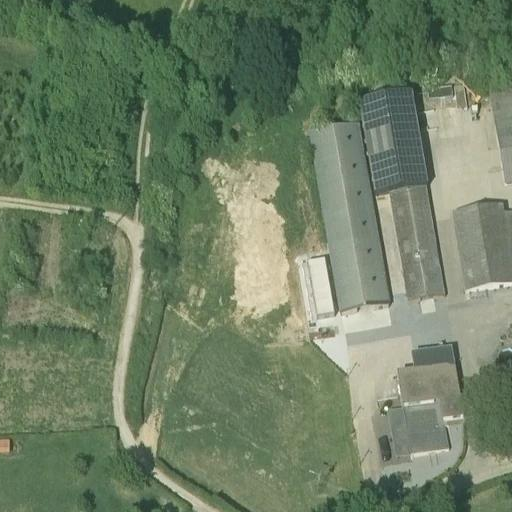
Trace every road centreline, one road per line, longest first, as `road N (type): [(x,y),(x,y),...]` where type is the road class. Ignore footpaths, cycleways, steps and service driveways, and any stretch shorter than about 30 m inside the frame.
road 1 (track): [(0,202),(106,216),(134,235),(138,261),(119,387),(123,428),(138,460),(205,511)]
road 2 (track): [(139,246),(144,121),(186,0)]
